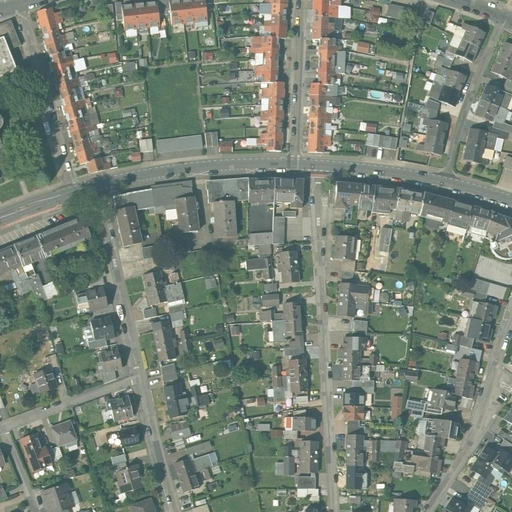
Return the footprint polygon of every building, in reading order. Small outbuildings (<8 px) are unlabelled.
[(162,0),(156,0),(157,3),(158,16),(164,16),(162,0)] [(168,0),(162,0),(164,16),(170,15),(169,1),(168,0)] [(180,0),(169,1),(170,15),(171,26),(183,24),(180,0)] [(192,0),(181,0),(180,0),(183,24),(195,23),(192,0)] [(204,0),(192,0),(195,23),(207,22),(206,11),(204,0)] [(157,3),(145,4),(147,29),(159,27),(158,16),(157,3)] [(145,4),(133,5),(136,30),(147,29),(145,4)] [(287,5),(264,4),(264,5),(264,10),(271,10),(271,16),(286,17),(286,10),(287,10),(287,5)] [(133,5),(121,7),(123,20),(124,31),(136,30),(133,5)] [(417,10),(389,5),(386,17),(414,23),(417,10)] [(335,7),(313,6),(312,11),(313,11),(313,17),(328,18),(335,18),(335,12),(335,7)] [(379,10),(370,8),(369,16),(378,18),(379,10)] [(51,9),(37,13),(39,19),(38,20),(39,24),(61,18),(60,13),(53,15),(51,9)] [(425,20),(432,23),(437,12),(430,9),(425,20)] [(286,17),(271,16),(271,22),(264,22),(264,27),(286,28),(286,23),(285,23),(286,17)] [(328,18),(313,17),(313,24),(312,24),(312,29),(334,29),(334,24),(327,24),(328,18)] [(61,18),(39,24),(41,29),(42,29),(43,35),(57,31),(56,25),(62,23),(61,18)] [(395,22),(387,20),(386,27),(394,29),(395,22)] [(456,26),(444,20),(439,31),(452,37),(456,26)] [(10,22),(0,25),(0,78),(17,72),(8,51),(20,46),(10,22)] [(485,34),(469,26),(466,31),(462,41),(478,49),(485,34)] [(286,28),(264,27),(263,32),(264,32),(264,38),(270,38),(270,39),(278,39),(285,40),(285,33),(286,33),(286,28)] [(334,29),(312,29),(312,34),(312,40),(319,41),(319,40),(327,40),(327,34),(334,35),(334,29)] [(57,31),(43,35),(45,41),(44,41),(46,46),(67,40),(66,35),(59,37),(57,31)] [(264,38),(263,38),(252,38),(252,49),(256,49),(278,50),(278,45),(277,45),(278,39),(270,39),(270,38),(264,38)] [(67,40),(46,46),(47,51),(48,51),(49,57),(63,53),(63,52),(70,51),(73,50),(71,44),(68,45),(67,40)] [(327,40),(319,40),(319,41),(319,46),(318,46),(318,51),(341,52),(341,47),(334,47),(334,40),(327,40)] [(478,49),(462,41),(458,49),(455,55),(455,56),(472,63),(478,49)] [(369,45),(358,42),(356,52),(367,54),(369,45)] [(511,46),(505,43),(498,58),(511,63),(511,46)] [(458,49),(452,47),(449,53),(455,55),(458,49)] [(278,50),(256,49),(255,54),(262,55),(262,61),(277,61),(277,55),(278,55),(278,50)] [(70,51),(63,52),(63,53),(49,57),(51,63),(50,63),(52,68),(73,62),(72,57),(70,51)] [(341,52),(318,51),(318,56),(319,56),(319,63),(333,63),(333,57),(340,57),(341,52)] [(445,53),(441,51),(439,57),(452,63),(455,56),(449,53),(446,51),(445,53)] [(213,52),(201,53),(202,61),(214,60),(213,52)] [(439,57),(438,56),(434,65),(439,67),(441,68),(442,66),(450,69),(452,63),(439,57)] [(511,71),(511,63),(498,58),(491,73),(507,80),(511,81),(511,74),(511,71)] [(78,60),(76,61),(78,69),(85,67),(83,59),(78,60)] [(277,61),(262,61),(262,67),(255,67),(255,68),(255,72),(277,73),(277,68),(277,61)] [(73,62),(52,68),(53,73),(54,72),(55,78),(69,74),(68,69),(74,67),(73,62)] [(333,63),(319,63),(318,69),(318,74),(340,75),(340,70),(333,69),(333,63)] [(441,68),(439,67),(433,82),(443,86),(446,77),(441,74),(443,68),(441,68)] [(449,71),(443,68),(441,74),(446,77),(449,71)] [(466,77),(449,71),(446,77),(443,86),(460,93),(466,77)] [(277,73),(255,72),(254,84),(261,84),(269,84),(269,83),(276,84),(276,83),(276,78),(277,78),(277,73)] [(69,74),(55,78),(57,84),(56,85),(58,89),(79,83),(78,79),(78,78),(71,80),(69,74)] [(340,75),(318,74),(317,79),(318,79),(318,85),(325,85),(325,86),(332,86),(333,80),(340,80),(340,75)] [(443,86),(433,82),(427,97),(454,107),(460,93),(443,86)] [(79,83),(58,89),(59,94),(60,94),(61,100),(82,94),(81,88),(79,84),(79,83)] [(276,84),(269,83),(269,84),(268,90),(261,89),(261,94),(284,95),(284,90),(283,90),(283,84),(276,83),(276,84)] [(318,85),(311,84),(310,91),(309,96),(332,97),(332,92),(325,91),(325,86),(325,85),(318,85)] [(511,96),(511,89),(504,85),(501,92),(511,96),(511,97),(511,96)] [(501,92),(486,86),(480,101),(506,111),(511,96),(501,92)] [(82,94),(61,100),(63,106),(62,106),(64,111),(85,105),(82,94)] [(284,95),(261,94),(261,100),(268,100),(268,106),(283,107),(283,100),(284,100),(284,95)] [(332,97),(309,96),(309,101),(310,101),(310,108),(324,108),(325,102),(331,102),(332,97)] [(439,104),(427,100),(425,107),(437,111),(439,104)] [(506,111),(480,101),(474,116),(491,123),(492,121),(494,123),(501,125),(502,124),(507,111),(506,111)] [(85,105),(64,111),(65,116),(66,116),(67,122),(82,118),(88,116),(85,105)] [(283,107),(268,106),(268,112),(261,112),(260,117),(283,118),(283,113),(282,113),(283,107)] [(425,107),(423,107),(421,119),(423,120),(435,122),(437,111),(425,107)] [(324,108),(310,108),(309,114),(309,119),(331,119),(331,114),(324,114),(324,108)] [(134,109),(122,111),(123,118),(131,117),(131,116),(135,115),(134,109)] [(82,118),(67,122),(69,128),(68,128),(70,133),(91,127),(88,116),(82,118)] [(283,118),(260,117),(260,122),(267,122),(267,129),(282,129),(282,123),(283,123),(283,118)] [(0,118),(0,179),(13,174),(0,142),(0,129),(1,128),(2,125),(2,122),(1,119),(0,118)] [(331,119),(309,119),(308,124),(309,124),(309,130),(324,130),(324,124),(331,125),(331,119)] [(435,122),(423,120),(422,126),(428,127),(426,137),(444,140),(447,125),(435,122)] [(511,131),(511,127),(502,124),(501,125),(494,123),(492,128),(508,133),(511,134),(511,131)] [(376,125),(366,124),(365,132),(375,133),(376,125)] [(492,128),(486,126),(484,133),(496,135),(495,138),(506,140),(508,133),(492,128)] [(91,127),(70,133),(71,138),(72,137),(73,143),(88,139),(94,138),(99,137),(97,130),(93,132),(92,128),(91,127)] [(282,129),(267,129),(267,135),(260,134),(260,140),(282,140),(282,135),(282,129)] [(484,133),(469,129),(465,145),(483,149),(492,151),(495,138),(496,135),(484,133)] [(324,130),(309,130),(309,136),(308,136),(308,141),(330,142),(330,137),(323,137),(324,130)] [(200,136),(184,138),(185,151),(201,149),(200,136)] [(408,138),(400,137),(399,148),(406,149),(408,138)] [(444,140),(426,137),(424,147),(423,153),(440,157),(444,140)] [(88,139),(73,143),(75,149),(74,150),(76,154),(97,148),(96,144),(94,138),(88,139)] [(184,138),(172,139),(174,152),(185,151),(184,138)] [(172,139),(156,141),(158,154),(174,152),(172,139)] [(282,140),(260,140),(259,145),(266,145),(266,152),(281,152),(281,145),(282,145),(282,140)] [(330,142),(308,141),(308,146),(308,153),(323,154),(323,147),(330,147),(330,142)] [(232,142),(219,143),(219,153),(232,152),(232,142)] [(483,149),(465,145),(462,162),(479,166),(481,159),(483,149)] [(97,148),(76,154),(77,159),(78,159),(80,166),(87,164),(86,163),(101,159),(100,159),(97,148)] [(139,153),(130,154),(131,163),(140,162),(139,153)] [(101,159),(86,163),(87,164),(90,175),(110,169),(109,163),(102,165),(101,159)] [(274,180),(248,181),(248,201),(248,204),(273,202),(274,180)] [(302,181),(274,180),(273,202),(291,203),(290,209),(301,210),(302,181)] [(248,181),(207,184),(209,204),(214,203),(217,238),(236,237),(234,202),(248,201),(248,181)] [(361,186),(337,184),(335,209),(346,210),(347,210),(347,206),(359,207),(361,186)] [(191,186),(151,190),(154,208),(171,205),(170,201),(176,201),(181,234),(199,232),(194,198),(193,198),(191,186)] [(375,187),(361,186),(359,207),(358,210),(372,212),(375,187)] [(392,189),(375,187),(372,212),(372,214),(388,215),(389,210),(395,210),(399,190),(392,189)] [(151,190),(116,196),(113,197),(115,211),(134,207),(135,211),(148,209),(149,215),(155,214),(154,208),(151,190)] [(424,194),(399,190),(395,210),(394,220),(405,222),(406,213),(420,215),(420,214),(424,194)] [(454,202),(424,194),(420,214),(443,220),(444,216),(449,217),(453,202),(454,202)] [(473,207),(453,202),(449,217),(446,228),(465,233),(467,226),(473,207)] [(359,207),(347,206),(347,210),(346,210),(344,225),(357,227),(358,210),(359,207)] [(134,207),(115,211),(122,239),(123,239),(125,247),(140,244),(139,237),(141,237),(137,219),(135,219),(134,212),(135,212),(135,211),(134,207)] [(492,213),(473,207),(467,226),(486,232),(492,213)] [(511,222),(499,217),(500,216),(492,213),(486,232),(484,239),(491,241),(490,247),(493,253),(497,258),(503,260),(510,260),(511,259),(511,222)] [(282,218),(273,218),(272,234),(272,245),(284,244),(285,218),(282,218)] [(82,219),(55,230),(64,251),(91,240),(82,219)] [(384,226),(379,250),(390,252),(395,228),(384,226)] [(45,259),(64,251),(55,230),(36,237),(45,259)] [(272,234),(248,235),(248,240),(248,247),(258,246),(272,245),(272,234)] [(187,236),(176,237),(179,254),(190,252),(187,236)] [(36,237),(14,247),(22,265),(22,267),(30,264),(45,259),(36,237)] [(353,238),(338,237),(336,259),(344,260),(344,261),(353,261),(354,254),(352,253),(353,238)] [(160,246),(142,249),(143,260),(162,257),(160,246)] [(14,247),(0,252),(0,273),(12,269),(22,265),(14,247)] [(297,252),(280,254),(281,267),(278,267),(279,269),(298,268),(297,252)] [(172,256),(156,258),(157,266),(162,266),(173,264),(172,256)] [(271,259),(264,260),(265,270),(272,270),(271,259)] [(264,260),(245,261),(246,272),(265,270),(264,260)] [(353,261),(344,261),(343,271),(353,273),(354,273),(355,262),(353,261)] [(106,276),(100,262),(89,266),(95,281),(106,276)] [(42,287),(37,275),(35,276),(30,264),(22,267),(32,289),(37,303),(41,302),(47,299),(42,287)] [(22,267),(22,265),(12,269),(13,272),(11,272),(18,291),(21,290),(22,293),(32,289),(22,267)] [(298,268),(279,269),(279,271),(282,271),(283,284),(299,283),(298,268)] [(272,270),(265,270),(265,281),(273,280),(272,270)] [(353,273),(343,271),(342,279),(353,280),(353,273)] [(160,272),(144,276),(148,291),(163,287),(167,286),(166,284),(163,285),(160,272)] [(214,279),(204,282),(206,290),(216,288),(214,279)] [(489,285),(472,279),(468,290),(486,295),(489,285)] [(54,282),(45,286),(42,287),(47,299),(59,294),(54,282)] [(163,287),(148,291),(151,306),(167,302),(167,301),(176,299),(176,301),(184,299),(180,283),(163,287)] [(356,287),(341,285),(340,301),(360,302),(365,303),(365,302),(372,303),(373,289),(356,288),(356,287)] [(102,289),(75,295),(78,305),(87,303),(89,311),(107,307),(102,289)] [(278,295),(262,296),(262,307),(279,306),(278,295)] [(360,302),(340,301),(338,317),(355,318),(356,309),(364,310),(364,314),(371,314),(372,303),(365,302),(365,303),(360,302)] [(496,308),(478,304),(474,321),(489,324),(491,317),(494,317),(496,308)] [(179,305),(168,307),(169,314),(181,312),(179,305)] [(299,305),(283,306),(284,316),(281,317),(281,321),(300,320),(299,305)] [(154,309),(143,312),(144,320),(156,317),(154,309)] [(169,314),(171,322),(184,320),(182,312),(181,312),(169,314)] [(109,319),(90,323),(94,339),(104,337),(105,339),(105,340),(114,338),(109,319)] [(275,322),(273,322),(274,343),(286,342),(286,336),(302,335),(300,320),(281,321),(275,322)] [(367,323),(353,321),(352,333),(366,334),(367,323)] [(489,324),(474,321),(470,338),(488,342),(490,333),(488,332),(489,324)] [(169,329),(154,332),(157,347),(176,343),(175,341),(172,342),(169,329)] [(186,331),(180,332),(182,342),(188,341),(186,331)] [(473,341),(461,338),(462,336),(454,334),(452,345),(471,349),(473,341)] [(105,339),(87,343),(89,351),(107,347),(105,340),(105,339)] [(352,340),(343,340),(343,351),(339,350),(339,360),(343,360),(343,366),(362,366),(363,365),(359,365),(360,351),(366,351),(366,340),(352,340)] [(188,341),(182,342),(184,352),(190,351),(188,341)] [(176,343),(157,347),(160,362),(175,359),(173,346),(176,345),(176,343)] [(117,351),(98,355),(100,363),(103,363),(105,373),(114,371),(121,369),(117,351)] [(55,355),(49,357),(53,369),(59,367),(55,355)] [(478,364),(461,360),(457,378),(472,381),(474,373),(476,374),(478,364)] [(305,361),(289,362),(290,375),(286,375),(287,377),(306,376),(305,361)] [(362,366),(343,366),(343,381),(362,382),(362,381),(370,381),(370,372),(369,372),(370,366),(362,366)] [(50,369),(33,375),(40,395),(57,389),(50,369)] [(105,373),(102,374),(104,384),(116,380),(114,371),(105,373)] [(175,373),(161,376),(163,383),(177,380),(175,373)] [(306,376),(287,377),(287,379),(290,379),(291,393),(307,392),(306,376)] [(280,378),(273,378),(275,398),(285,398),(285,392),(287,392),(287,379),(287,377),(280,378)] [(450,394),(434,391),(431,406),(442,409),(453,411),(456,396),(471,399),(473,390),(470,389),(472,381),(457,378),(454,390),(451,389),(450,394)] [(179,385),(164,389),(167,403),(186,399),(186,397),(182,398),(179,385)] [(197,386),(190,388),(192,398),(199,396),(197,386)] [(363,395),(344,394),(344,407),(363,408),(363,395)] [(405,396),(393,395),(393,416),(404,417),(405,396)] [(199,396),(192,398),(194,405),(195,408),(201,407),(199,396)] [(128,397),(109,402),(110,403),(105,404),(107,412),(112,411),(114,421),(132,416),(128,397)] [(259,397),(259,405),(268,405),(268,397),(259,397)] [(186,399),(167,403),(169,411),(170,418),(186,415),(184,405),(186,404),(187,407),(194,405),(192,398),(186,399)] [(431,406),(425,405),(424,412),(441,415),(442,409),(431,406)] [(363,408),(344,407),(343,421),(347,421),(359,421),(362,422),(363,408)] [(306,410),(294,412),(293,418),(305,418),(306,410)] [(305,418),(293,418),(293,432),(297,432),(315,432),(315,431),(314,431),(314,426),(315,426),(315,419),(305,418)] [(458,425),(426,420),(423,436),(426,437),(426,436),(445,439),(445,440),(455,441),(458,425)] [(70,422),(51,429),(58,447),(66,444),(65,442),(76,438),(70,422)] [(135,428),(119,432),(123,448),(139,444),(135,428)] [(184,430),(171,434),(173,441),(186,437),(184,430)] [(293,432),(284,431),(284,440),(297,440),(297,432),(293,432)] [(511,438),(501,431),(497,436),(507,443),(511,446),(511,438)] [(123,448),(119,432),(107,435),(110,451),(123,448)] [(36,434),(21,440),(27,457),(42,451),(41,449),(36,434)] [(445,439),(426,436),(426,437),(424,453),(439,456),(441,448),(443,449),(445,440),(445,439)] [(507,443),(497,436),(494,442),(504,448),(507,443)] [(363,437),(347,437),(346,452),(366,452),(366,450),(363,450),(363,437)] [(394,449),(395,440),(381,440),(381,448),(394,449)] [(317,442),(301,442),(300,458),(317,458),(317,442)] [(42,451),(27,457),(33,474),(52,467),(51,464),(45,449),(45,447),(41,449),(42,451)] [(51,447),(45,449),(51,464),(57,462),(51,447)] [(494,455),(485,449),(478,460),(493,470),(497,463),(501,465),(506,456),(497,450),(494,455)] [(366,452),(346,452),(346,467),(362,467),(363,454),(366,454),(366,452)] [(424,453),(414,452),(412,462),(419,463),(418,469),(420,469),(420,471),(439,474),(441,464),(438,464),(439,456),(424,453)] [(209,454),(190,462),(190,460),(174,465),(179,479),(197,473),(197,472),(204,471),(210,468),(213,467),(212,463),(209,454)] [(125,456),(112,459),(114,466),(125,463),(127,462),(125,456)] [(317,458),(300,458),(300,473),(317,473),(317,458)] [(67,473),(62,460),(57,462),(63,480),(75,477),(73,471),(67,473)] [(493,470),(478,460),(471,471),(480,476),(477,480),(487,487),(487,486),(493,478),(489,476),(493,470)] [(396,461),(396,471),(416,472),(417,465),(405,465),(405,461),(396,461)] [(114,466),(108,468),(109,473),(126,468),(127,468),(125,463),(114,466)] [(127,468),(126,468),(127,470),(117,473),(119,482),(121,481),(124,492),(142,488),(140,480),(141,480),(138,465),(127,468)] [(210,468),(204,471),(207,481),(214,478),(210,468)] [(197,473),(179,479),(184,494),(199,489),(195,479),(198,478),(197,473)] [(315,478),(298,478),(298,490),(315,490),(315,478)] [(477,480),(470,491),(486,500),(493,490),(487,486),(487,487),(477,480)] [(66,485),(41,493),(47,511),(59,511),(73,507),(66,485)] [(486,500),(470,491),(464,501),(474,507),(479,511),(486,500)] [(123,494),(111,498),(114,506),(126,502),(123,494)] [(461,505),(452,499),(445,510),(448,511),(470,511),(474,507),(464,501),(461,505)] [(416,501),(394,500),(394,507),(396,507),(395,511),(411,511),(411,508),(416,509),(416,501)] [(148,501),(131,507),(132,511),(148,511),(151,509),(148,501)]
